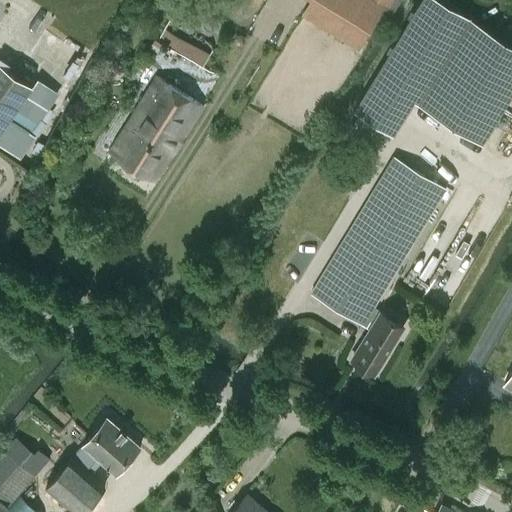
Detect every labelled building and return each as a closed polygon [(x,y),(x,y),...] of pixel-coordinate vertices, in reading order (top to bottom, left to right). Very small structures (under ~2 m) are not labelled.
[(318,0),(369,31),(382,10),(364,0),(318,0)] [(397,135),(417,101),(483,141),(511,94),(511,41),(444,0),(420,0),(354,109),(397,135)] [(199,39),(197,44),(176,33),(170,47),(206,64),(214,47),(199,39)] [(0,62),(0,143),(17,155),(32,132),(40,120),(54,101),(33,86),(33,85),(0,62)] [(132,166),(180,90),(157,75),(109,151),(132,166)] [(155,180),(203,104),(180,90),(132,166),(155,180)] [(40,120),(32,132),(38,136),(46,124),(40,120)] [(394,156),(312,291),(371,328),(352,358),(374,372),(403,324),(373,306),(446,187),(394,156)] [(71,456),(46,485),(76,511),(81,511),(105,485),(91,473),(102,460),(116,473),(141,444),(107,415),(72,456),(71,456)] [(0,511),(1,511),(49,458),(38,448),(34,452),(16,437),(0,455),(0,511)] [(8,511),(44,511),(25,494),(8,511)] [(267,511),(247,494),(230,511),(267,511)] [(458,511),(441,502),(436,511),(458,511)]
